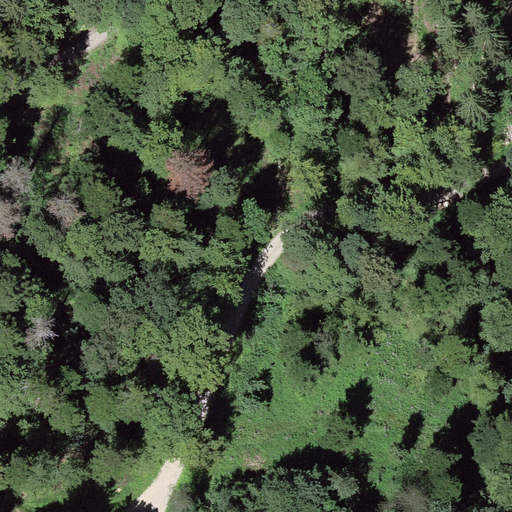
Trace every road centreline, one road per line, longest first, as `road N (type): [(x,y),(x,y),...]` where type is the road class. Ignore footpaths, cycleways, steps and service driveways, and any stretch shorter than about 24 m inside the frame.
road 1 (track): [(511,162),(431,192),(309,217),(280,237),(235,308),(165,489)]
road 2 (track): [(0,85),(108,29),(138,0)]
